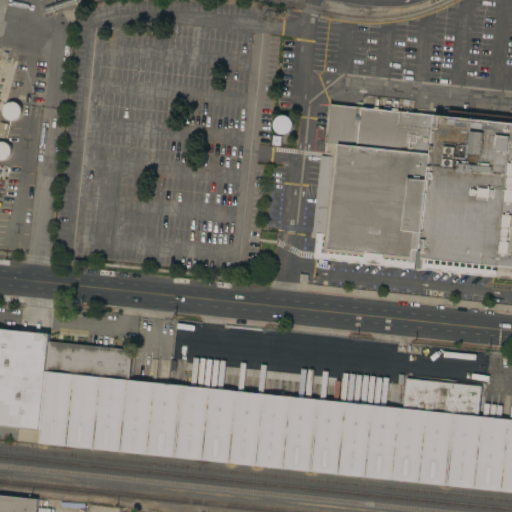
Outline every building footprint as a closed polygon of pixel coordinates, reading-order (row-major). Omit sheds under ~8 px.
[(21,113),(21,114),(20,116),(19,117),(18,118),(16,119),(15,120),(13,120),(11,120),(10,120),(8,119),(7,118),(6,117),(4,116),(4,115),(3,113),(3,112),(3,110),(3,108),(3,107),(4,105),(5,104),(6,103),(8,102),(9,101),(11,101),(12,101),(14,101),(16,102),(17,103),(18,104),(19,105),(20,106),(21,108),(21,109),(21,111),(21,113)] [(418,269),(314,258),(316,237),(312,237),(320,155),(334,156),(335,153),(324,152),(329,103),(434,114),(418,269)] [(434,114),(447,116),(448,109),(511,115),(511,278),(418,269),(434,114)] [(291,128),(291,130),(289,131),(288,132),(287,133),(285,133),(284,134),(282,134),(280,133),(279,133),(277,132),(276,131),(275,130),(274,128),(274,127),(274,125),(274,123),(274,122),(275,120),(275,119),(276,118),(278,117),(279,116),(281,115),(282,115),(284,115),(286,115),(287,116),(288,117),(290,118),(291,119),(291,120),(292,122),(292,124),(292,125),(292,127),(291,128)] [(11,152),(11,153),(10,155),(9,156),(8,157),(7,158),(5,159),(4,159),(2,160),(0,160),(0,141),(2,141),(3,141),(5,141),(6,142),(8,143),(9,144),(10,145),(11,147),(11,148),(11,150),(11,152)] [(511,491),(40,442),(41,429),(0,424),(0,328),(50,334),(49,341),(132,349),(129,379),(403,408),(406,378),(481,386),(478,415),(511,418),(511,491)] [(0,511),(0,494),(38,498),(36,511),(0,511)]
